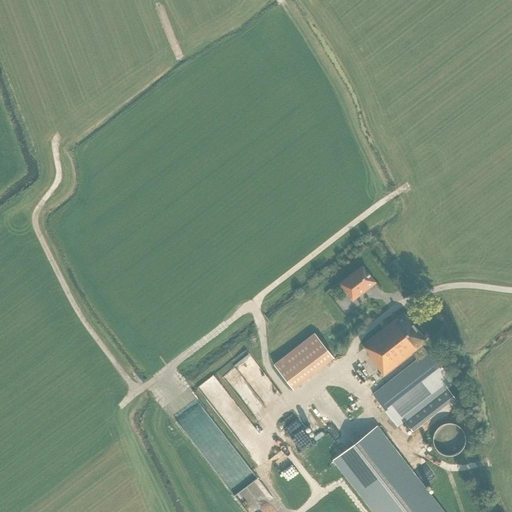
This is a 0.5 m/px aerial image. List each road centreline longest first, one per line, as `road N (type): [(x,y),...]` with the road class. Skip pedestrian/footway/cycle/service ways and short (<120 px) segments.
road 1 (track): [(291,404),(266,372),(256,305),(406,188)]
road 2 (track): [(136,397),(75,314),(31,224),(58,178),(55,140)]
road 3 (track): [(384,205),(375,171),(282,0)]
road 4 (track): [(336,365),(400,438),(449,473),(494,467)]
road 5 (track): [(256,305),(115,413)]
